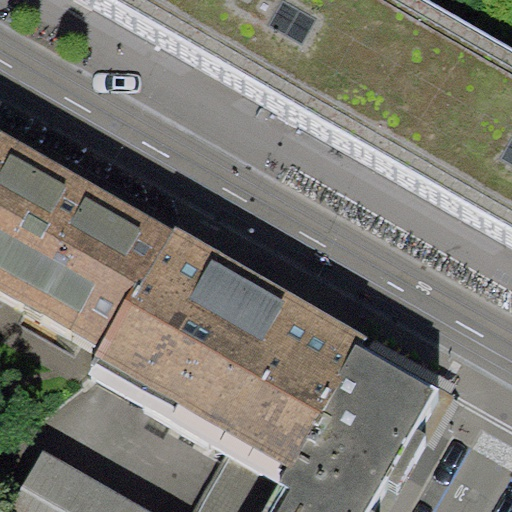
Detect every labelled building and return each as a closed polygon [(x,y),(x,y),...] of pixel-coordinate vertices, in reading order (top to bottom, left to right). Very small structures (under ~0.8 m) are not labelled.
[(511,0),(57,0),(195,78),(390,190),(511,259),(511,0)] [(0,162),(0,307),(101,365),(163,256),(70,202),(0,162)] [(163,256),(101,365),(88,387),(141,416),(139,419),(203,455),(205,453),(226,465),(280,496),(355,366),(233,296),(163,256)] [(355,366),(280,496),(271,511),(375,511),(400,469),(409,475),(421,454),(411,449),(433,410),(376,378),(355,366)] [(119,511),(42,468),(16,511),(271,511),(280,496),(226,465),(199,511),(119,511)]
